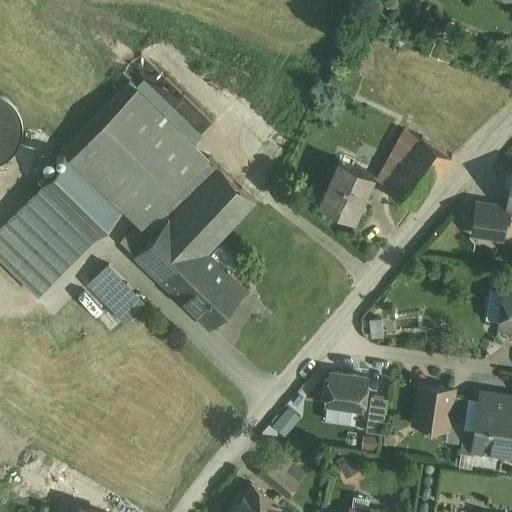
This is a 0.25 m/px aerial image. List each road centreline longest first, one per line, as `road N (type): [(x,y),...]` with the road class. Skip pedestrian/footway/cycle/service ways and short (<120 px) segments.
road 1 (residential): [(511,124),(334,332)]
road 2 (residential): [(334,332),(184,511)]
road 3 (residential): [(334,332),(366,350),(497,370)]
